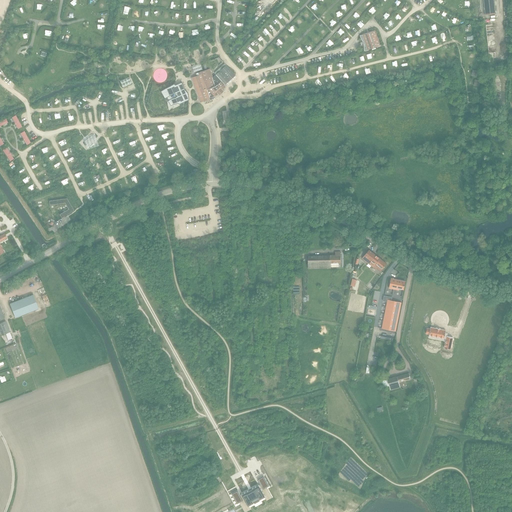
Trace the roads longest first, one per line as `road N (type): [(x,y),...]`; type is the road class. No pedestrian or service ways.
road 1 (tertiary): [(0,279),(134,204),(227,183),(315,204),(412,263)]
road 2 (track): [(174,511),(149,438),(230,415)]
